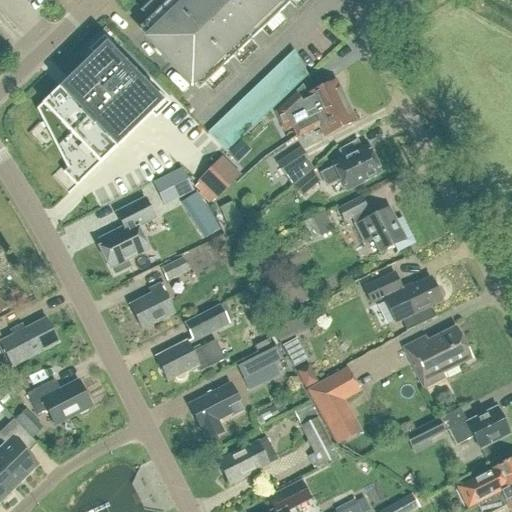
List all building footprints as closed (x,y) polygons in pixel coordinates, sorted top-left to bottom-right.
[(196,93),(204,86),(222,69),(232,59),(250,42),(260,32),(278,15),(289,5),(293,0),(169,0),(158,11),(147,22),(137,31),(196,93)] [(58,88),(35,110),(46,133),(55,141),(52,143),(67,174),(69,172),(79,183),(163,104),(109,49),(99,58),(94,53),(66,81),(69,84),(61,91),(58,88)] [(287,59),(207,135),(225,154),(305,78),(287,59)] [(295,95),(275,114),(279,121),(284,131),(291,127),(292,128),(344,103),(334,83),(306,97),(305,95),(297,99),(295,95)] [(344,103),(292,128),(297,139),(320,128),(325,137),(354,123),(344,103)] [(362,152),(357,141),(339,152),(344,160),(333,165),(335,168),(321,175),(327,187),(340,180),(345,190),(362,182),(360,180),(378,171),(367,149),(362,152)] [(277,164),(290,185),(314,169),(301,149),(277,164)] [(216,163),(197,183),(198,183),(214,199),(215,200),(233,181),(216,163)] [(303,197),(318,183),(309,173),(294,187),(303,197)] [(179,204),(191,222),(207,212),(195,194),(179,204)] [(364,245),(372,241),(379,254),(394,247),(397,252),(413,245),(405,228),(399,230),(389,209),(370,218),(360,198),(336,210),(343,223),(351,219),(364,245)] [(112,269),(115,276),(130,269),(127,262),(148,251),(137,229),(154,220),(144,200),(116,215),(123,230),(96,243),(110,270),(112,269)] [(333,231),(323,213),(311,219),(320,238),(333,231)] [(319,238),(309,220),(303,223),(312,242),(319,238)] [(248,267),(263,260),(257,249),(243,256),(248,267)] [(160,269),(166,282),(188,271),(182,259),(160,269)] [(382,300),(393,324),(402,320),(406,330),(404,331),(405,332),(436,318),(435,317),(431,318),(427,309),(441,302),(439,298),(440,293),(437,287),(433,286),(429,278),(411,286),(410,284),(400,289),(393,274),(363,288),(371,305),(382,300)] [(130,308),(142,332),(174,316),(159,286),(150,291),(152,296),(130,308)] [(220,307),(183,325),(191,341),(228,323),(220,307)] [(276,329),(281,341),(309,328),(304,317),(276,329)] [(58,346),(46,321),(24,332),(21,327),(10,332),(12,335),(0,341),(0,345),(3,353),(11,368),(58,346)] [(471,360),(455,327),(427,341),(425,337),(402,349),(423,390),(446,379),(443,374),(471,360)] [(296,339),(282,347),(293,368),(307,361),(296,339)] [(156,358),(168,382),(175,379),(176,380),(178,381),(181,381),(183,379),(184,376),(184,375),(197,368),(199,372),(211,366),(223,360),(214,342),(202,349),(192,354),(187,343),(156,358)] [(253,377),(259,388),(279,378),(274,367),(273,366),(253,377)] [(296,372),(305,388),(316,382),(308,366),(296,372)] [(307,392),(327,428),(337,445),(359,433),(341,402),(359,392),(346,369),(307,392)] [(22,380),(7,388),(12,397),(27,390),(22,380)] [(46,412),(54,426),(76,415),(80,416),(87,412),(88,409),(90,407),(78,383),(53,395),(48,384),(26,396),(37,417),(46,412)] [(231,420),(243,414),(229,387),(188,407),(207,443),(224,435),(218,423),(230,417),(231,420)] [(274,407),(267,410),(271,420),(279,416),(274,407)] [(447,430),(455,446),(473,437),(480,450),(508,435),(507,432),(509,428),(506,422),(501,421),(496,410),(467,425),(465,421),(447,430)] [(301,428),(315,454),(311,456),(316,468),(336,458),(316,420),(301,428)] [(0,441),(4,445),(0,449),(0,469),(16,487),(37,467),(26,455),(36,445),(12,421),(0,432),(0,441)] [(437,421),(405,438),(411,450),(443,433),(437,421)] [(414,432),(409,422),(399,428),(403,437),(414,432)] [(264,456),(272,451),(266,439),(218,463),(229,487),(269,467),(264,456)] [(502,493),(511,487),(511,458),(490,470),(466,483),(476,503),(501,490),(502,493)] [(0,502),(16,487),(0,469),(0,502)] [(285,511),(309,500),(301,483),(267,500),(273,511),(272,511),(285,511)] [(501,490),(476,503),(477,505),(480,511),(493,511),(508,505),(511,511),(511,487),(502,493),(501,490)] [(411,495),(396,503),(400,511),(413,511),(419,509),(411,495)] [(358,511),(354,502),(335,511),(358,511)]
